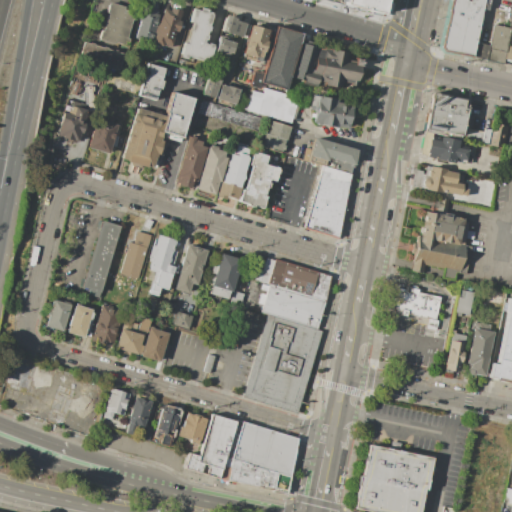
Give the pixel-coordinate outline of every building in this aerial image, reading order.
[(380,0),(377,16),(323,0),(380,0)] [(450,0),(484,0),(475,42),(472,56),(440,50),(450,0)] [(144,2),(134,35),(149,39),(158,6),(144,2)] [(111,3),(100,39),(126,47),(137,12),(111,3)] [(162,7),(152,42),(170,47),(180,12),(162,7)] [(192,8),(178,57),(187,60),(188,56),(206,61),(210,46),(201,43),(210,13),(192,8)] [(225,13),(220,31),(241,38),(247,21),(225,13)] [(511,28),(508,44),(511,45),(511,64),(472,56),(475,42),(488,44),(492,24),(511,28)] [(252,25),(243,53),(260,59),(269,31),(252,25)] [(275,25),(301,33),(298,43),(288,77),(285,90),(259,82),(261,73),(275,25)] [(218,37),(211,63),(227,67),(234,41),(218,37)] [(80,59),(85,42),(125,55),(119,72),(80,59)] [(364,57),(357,92),(296,80),(288,77),(298,43),(364,57)] [(148,65),(138,95),(155,100),(164,70),(148,65)] [(83,71),(88,73),(85,83),(80,81),(83,71)] [(201,94),(215,98),(219,83),(222,75),(208,71),(201,94)] [(254,71),(261,73),(259,82),(257,88),(249,86),(254,71)] [(100,75),(105,77),(102,87),(97,86),(100,75)] [(239,88),(234,104),(215,99),(215,98),(219,83),(239,88)] [(300,100),(292,125),(242,110),(249,90),(262,94),(264,89),(300,100)] [(173,93),(161,135),(180,141),(192,98),(173,93)] [(312,94),(309,110),(314,111),(312,124),(347,131),(352,106),(338,103),(339,100),(312,94)] [(431,96),(468,104),(460,139),(424,131),(431,96)] [(201,100),(197,112),(258,132),(262,119),(201,100)] [(67,101),(56,134),(74,140),(86,107),(67,101)] [(136,107),(121,158),(150,167),(166,116),(136,107)] [(95,118),(86,146),(107,153),(116,125),(95,118)] [(270,121),(262,146),(283,153),(291,128),(270,121)] [(491,124),(487,147),(503,150),(508,128),(491,124)] [(466,130),(483,134),(483,130),(490,131),(487,145),(464,140),(466,130)] [(424,132),(472,143),(469,155),(473,156),(471,165),(454,161),(453,164),(418,156),(424,132)] [(189,136),(176,183),(192,187),(203,145),(194,143),(196,138),(189,136)] [(353,151),(310,139),(304,163),(321,167),(350,176),(353,151)] [(232,146),(216,198),(233,203),(250,152),(232,146)] [(208,147),(195,188),(212,194),(225,152),(208,147)] [(253,154),(240,202),(260,207),(267,181),(274,182),(278,167),(263,163),(265,157),(253,154)] [(321,167),(350,176),(338,238),(302,228),(321,167)] [(426,167),(421,189),(465,199),(467,189),(459,188),(462,175),(426,167)] [(425,212),(435,214),(438,198),(447,201),(445,216),(469,221),(468,231),(474,232),(473,241),(466,239),(465,245),(470,247),(464,275),(455,273),(453,282),(440,279),(443,270),(424,266),(422,275),(409,272),(416,237),(419,238),(425,212)] [(99,222),(118,227),(98,298),(86,295),(88,289),(81,287),(99,222)] [(117,276),(136,281),(149,235),(137,232),(133,243),(127,242),(117,276)] [(155,233),(139,283),(166,292),(174,267),(167,265),(175,240),(155,233)] [(185,244),(206,249),(196,285),(190,284),(187,293),(173,289),(185,244)] [(219,254),(240,259),(232,291),(228,291),(226,299),(208,295),(219,254)] [(330,276),(324,301),(268,286),(257,283),(265,257),(330,276)] [(316,328),(324,301),(268,286),(260,312),(316,328)] [(391,313),(434,322),(439,298),(396,289),(391,313)] [(233,291),(243,294),(239,306),(229,303),(233,291)] [(462,291),(456,314),(470,318),(476,295),(462,291)] [(487,293),(485,302),(499,305),(501,295),(487,293)] [(511,299),(511,386),(484,381),(487,365),(491,364),(504,298),(511,299)] [(52,301),(69,305),(61,333),(44,328),(52,301)] [(73,304),(90,308),(82,337),(66,333),(73,304)] [(87,341),(111,348),(122,311),(99,304),(87,341)] [(114,349),(138,356),(149,319),(125,312),(114,349)] [(171,325),(187,329),(190,316),(175,312),(171,325)] [(267,315),(322,332),(296,414),(241,397),(267,315)] [(148,327),(167,332),(160,361),(140,356),(148,327)] [(472,329),(463,375),(481,378),(489,332),(472,329)] [(443,371),(456,373),(464,333),(451,331),(443,371)] [(208,354),(213,356),(208,373),(202,371),(208,354)] [(4,383),(26,389),(33,362),(11,357),(4,383)] [(110,389),(128,394),(122,416),(113,413),(111,421),(101,418),(110,389)] [(135,397),(126,431),(149,437),(151,429),(143,427),(150,401),(135,397)] [(165,408),(156,435),(161,437),(159,444),(166,447),(177,412),(165,408)] [(184,413),(178,435),(196,440),(202,418),(184,413)] [(182,468),(218,479),(235,422),(210,415),(198,456),(186,453),(182,468)] [(296,439),(286,495),(218,479),(235,422),(296,439)] [(368,446),(431,459),(425,491),(423,490),(418,511),(369,511),(352,508),(357,487),(356,486),(358,477),(360,477),(368,446)] [(511,489),(504,489),(501,504),(511,505),(511,489)]
